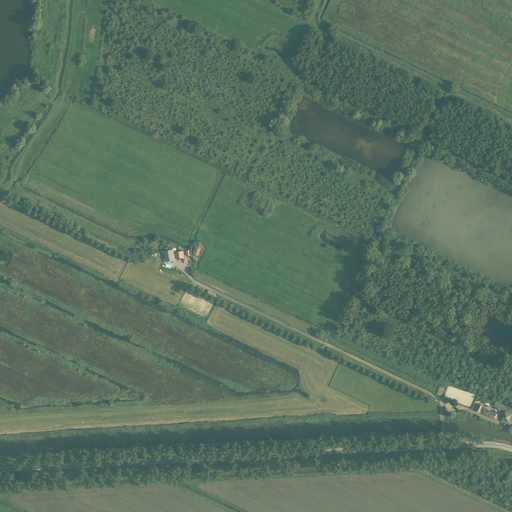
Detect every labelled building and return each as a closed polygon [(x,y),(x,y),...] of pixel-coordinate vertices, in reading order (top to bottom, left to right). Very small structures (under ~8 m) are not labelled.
[(193,253),(198,256),(201,248),(196,246),(193,253)] [(165,251),(164,251),(166,261),(175,259),(174,258),(184,257),(183,251),(173,252),(172,248),(170,248),(170,247),(165,248),(165,251)] [(157,291),(166,296),(169,290),(160,285),(157,291)] [(448,386),(445,398),(473,405),(476,393),(448,386)] [(478,405),(475,410),(480,413),(480,412),(482,413),(494,419),(496,414),(484,409),(484,410),(481,409),(482,408),(482,407),(478,405)] [(507,409),(501,421),(509,425),(511,419),(511,408),(508,407),(507,409)]
